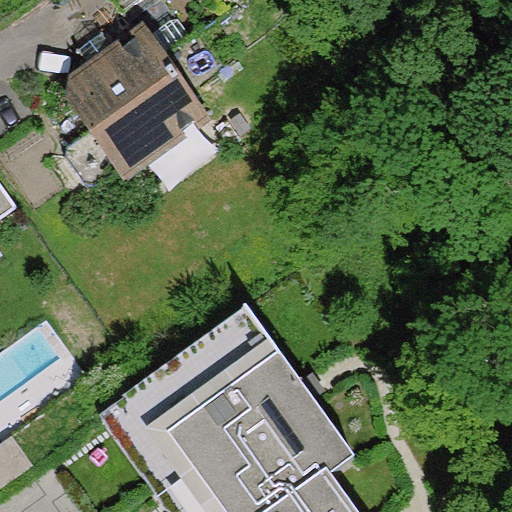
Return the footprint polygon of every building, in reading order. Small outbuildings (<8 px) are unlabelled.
[(111,0),(120,13),(138,0),(111,0)] [(140,27),(54,87),(120,182),(206,122),(140,27)] [(0,223),(16,212),(0,188),(0,223)] [(350,193),(316,211),(350,277),(385,259),(350,193)] [(352,464),(244,314),(95,421),(160,511),(285,511),(326,483),(352,464)] [(346,511),(326,483),(285,511),(346,511)]
